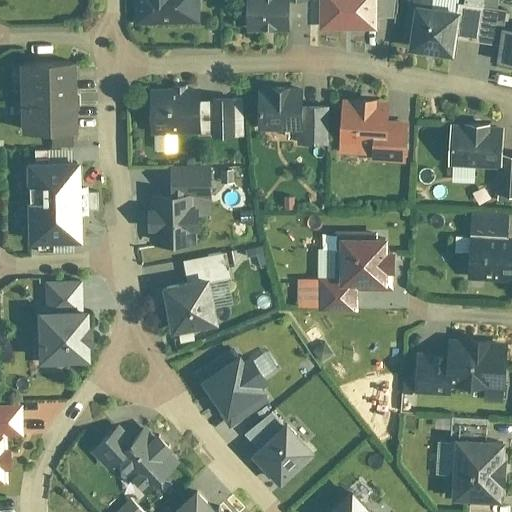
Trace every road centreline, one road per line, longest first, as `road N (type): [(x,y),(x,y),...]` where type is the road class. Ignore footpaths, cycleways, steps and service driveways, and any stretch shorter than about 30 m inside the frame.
road 1 (residential): [(511,104),(335,63),(115,69)]
road 2 (residential): [(268,511),(178,398),(136,365)]
road 3 (residential): [(128,263),(115,69)]
road 4 (residential): [(40,511),(68,416),(136,365)]
road 5 (residential): [(128,263),(8,265)]
